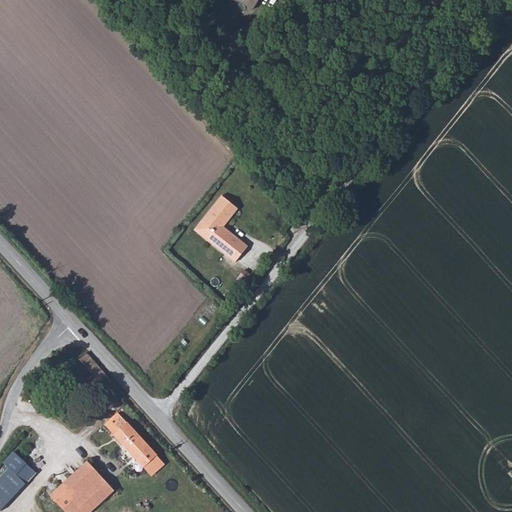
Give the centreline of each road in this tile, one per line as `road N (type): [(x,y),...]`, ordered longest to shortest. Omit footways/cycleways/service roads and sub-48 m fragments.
road 1 (tertiary): [(244,511),(73,323)]
road 2 (unknown): [(310,227),(296,165),(310,0)]
road 3 (unclassified): [(73,323),(26,373),(0,436)]
